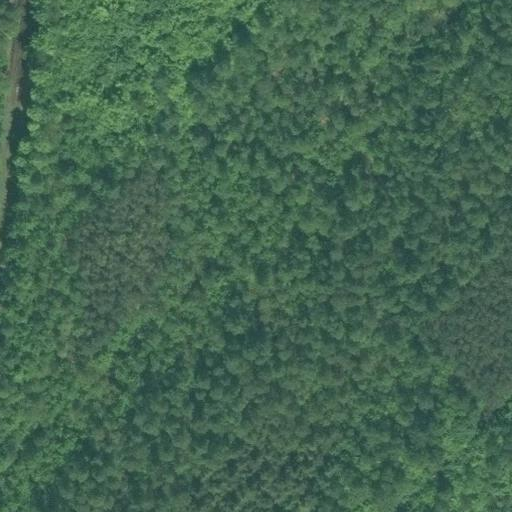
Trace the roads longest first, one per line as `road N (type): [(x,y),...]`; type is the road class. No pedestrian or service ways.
road 1 (track): [(0,180),(19,0)]
road 2 (track): [(511,398),(475,424),(392,511)]
